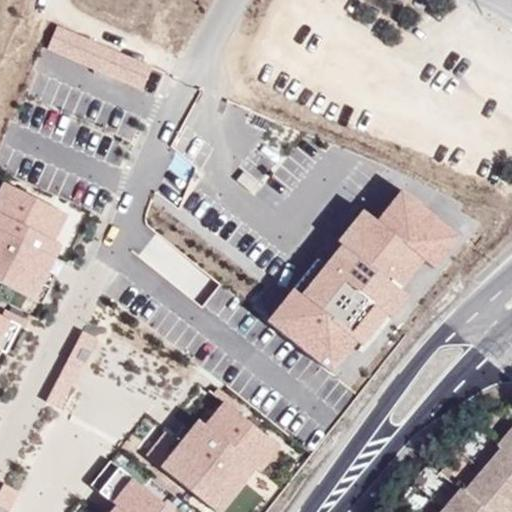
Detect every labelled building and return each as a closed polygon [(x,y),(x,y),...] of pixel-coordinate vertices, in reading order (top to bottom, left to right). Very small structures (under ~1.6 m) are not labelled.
[(61,32),(52,55),(146,96),(156,73),(61,32)] [(62,215),(0,183),(0,285),(27,300),(34,287),(42,273),(34,269),(40,256),(48,260),(56,246),(48,242),(62,215)] [(460,239),(402,191),(376,222),(362,210),(338,239),(331,233),(325,240),(336,249),(299,294),(291,288),(265,319),(331,372),(356,341),(360,345),(385,314),(393,320),(410,299),(399,289),(423,260),(434,270),(460,239)] [(138,254),(199,307),(218,285),(157,232),(138,254)] [(336,249),(325,240),(313,254),(316,257),(291,288),(299,294),(336,249)] [(34,287),(39,289),(53,262),(48,260),(40,256),(34,269),(42,273),(34,287)] [(0,320),(1,319),(12,324),(19,328),(23,320),(0,308),(0,320)] [(0,320),(0,347),(12,324),(1,319),(0,320)] [(97,342),(81,334),(64,367),(78,374),(80,375),(97,342)] [(78,374),(64,367),(55,384),(68,391),(78,374)] [(57,414),(68,391),(55,384),(43,407),(57,414)] [(239,407),(216,389),(212,394),(223,403),(204,427),(200,423),(191,435),(182,447),(173,440),(164,433),(146,456),(209,507),(228,484),(237,491),(255,467),(252,464),(270,441),(234,413),(239,407)] [(191,435),(182,428),(173,440),(182,447),(191,435)] [(511,511),(511,439),(494,459),(497,462),(460,506),(457,503),(448,511),(511,511)] [(262,472),(280,449),(270,441),(252,464),(255,467),(262,472)] [(497,462),(494,459),(457,503),(460,506),(497,462)] [(119,471),(110,463),(91,487),(99,495),(119,471)] [(170,511),(119,471),(99,495),(115,507),(110,511),(170,511)] [(0,511),(4,511),(17,490),(2,481),(0,484),(0,511)] [(209,507),(215,511),(219,511),(237,491),(228,484),(209,507)]
